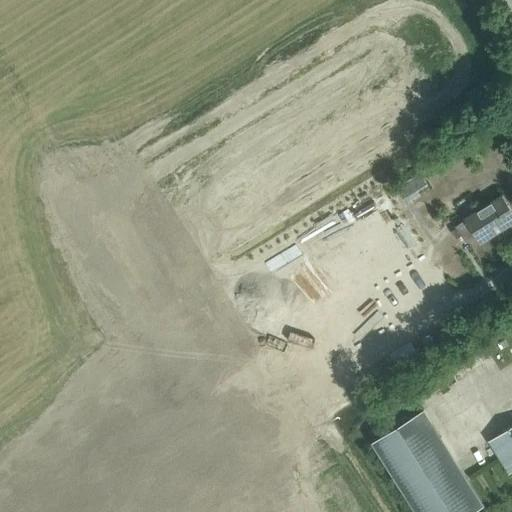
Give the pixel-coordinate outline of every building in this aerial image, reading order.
[(376,511),(51,0),(4,0),(0,3),(0,511),(376,511)] [(466,221),(456,227),(464,240),(474,234),(480,244),(511,223),(511,210),(503,196),(465,220),(466,221)] [(478,325),(487,319),(481,309),(472,315),(478,325)] [(424,411),(373,443),(416,511),(475,511),(485,506),(424,411)] [(511,426),(489,441),(509,474),(511,472),(511,426)]
